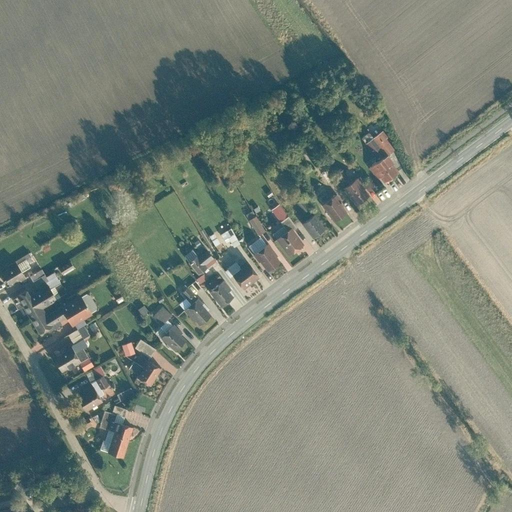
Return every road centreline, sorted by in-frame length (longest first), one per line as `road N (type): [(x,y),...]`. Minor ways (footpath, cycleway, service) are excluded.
road 1 (secondary): [(140,507),(176,398),(212,351),(511,121)]
road 2 (residential): [(140,507),(101,493),(0,307)]
